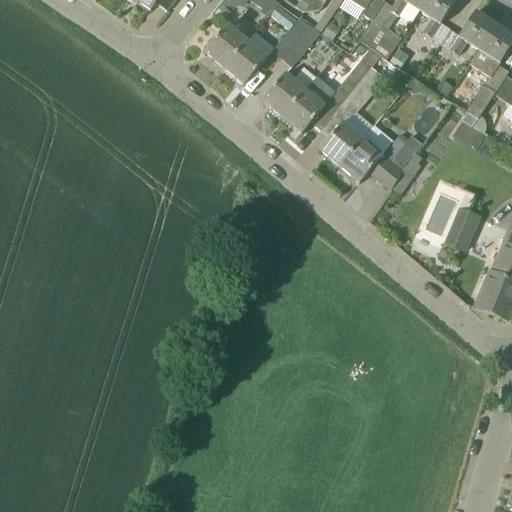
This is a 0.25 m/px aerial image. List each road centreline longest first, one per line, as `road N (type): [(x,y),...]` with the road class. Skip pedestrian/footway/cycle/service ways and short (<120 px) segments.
road 1 (unclassified): [(511,356),(150,66)]
road 2 (tertiary): [(471,511),(511,383)]
